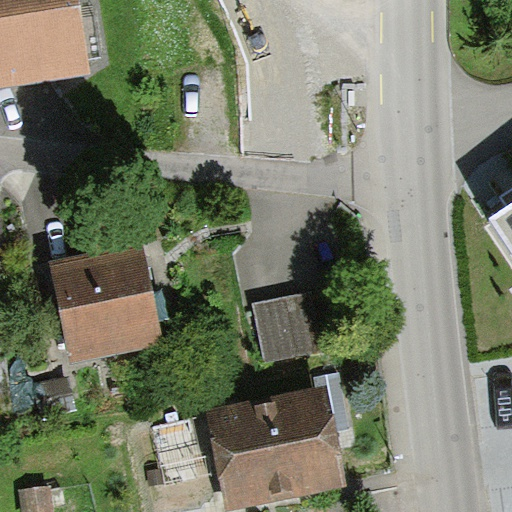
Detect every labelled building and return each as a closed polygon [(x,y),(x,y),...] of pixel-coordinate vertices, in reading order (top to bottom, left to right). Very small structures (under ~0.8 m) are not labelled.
[(0,0),(0,88),(86,77),(76,0),(0,0)] [(511,202),(511,190),(503,196),(508,205),(511,202)] [(489,219),(511,252),(511,202),(508,205),(489,219)] [(49,262),(71,362),(166,345),(160,318),(154,292),(143,242),(49,262)] [(164,290),(154,292),(160,318),(170,316),(164,290)] [(311,291),(253,303),(265,363),(323,352),(311,291)] [(327,385),(336,430),(350,427),(339,372),(313,377),(315,388),(327,385)] [(41,380),(46,400),(70,394),(66,374),(41,380)] [(226,511),(347,486),(336,430),(327,385),(315,388),(205,409),(226,511)] [(53,511),(51,485),(20,489),(22,511),(53,511)]
